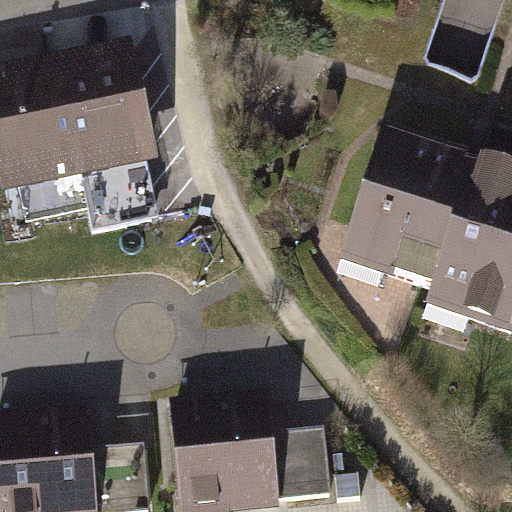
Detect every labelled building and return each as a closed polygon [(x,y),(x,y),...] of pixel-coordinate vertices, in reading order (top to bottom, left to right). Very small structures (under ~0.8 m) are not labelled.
[(133,42),(0,69),(0,187),(2,196),(83,178),(149,165),(158,163),(133,42)] [(511,172),(476,161),(392,133),(349,263),(433,291),(426,311),(511,339),(511,172)] [(149,165),(83,178),(95,233),(160,219),(149,165)] [(270,394),(172,403),(182,511),(264,511),(281,511),(280,500),(274,437),(270,394)] [(89,409),(0,417),(0,511),(98,511),(94,453),(89,409)] [(327,432),(274,437),(280,500),(333,495),(327,432)] [(149,511),(145,449),(94,453),(98,511),(149,511)]
